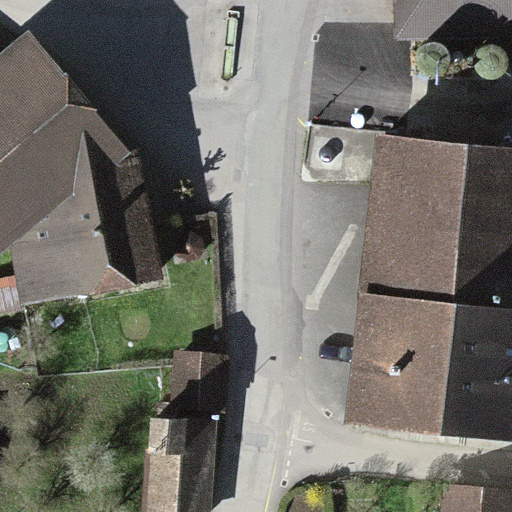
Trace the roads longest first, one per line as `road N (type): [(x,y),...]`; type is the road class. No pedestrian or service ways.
road 1 (tertiary): [(272,170),(249,452)]
road 2 (residential): [(511,481),(249,452)]
road 3 (residential): [(100,50),(200,135),(272,170)]
road 4 (tertiary): [(294,0),(272,170)]
